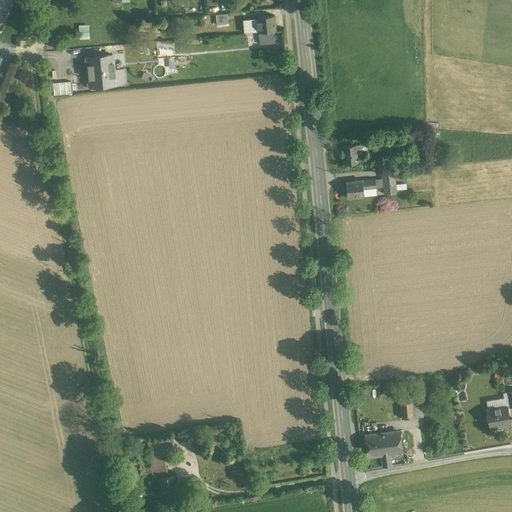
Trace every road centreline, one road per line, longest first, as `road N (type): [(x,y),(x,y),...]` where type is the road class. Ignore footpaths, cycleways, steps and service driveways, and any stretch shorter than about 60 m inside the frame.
road 1 (track): [(30,0),(45,108),(131,511)]
road 2 (primary): [(347,479),(301,0)]
road 3 (unclassified): [(347,479),(511,451)]
